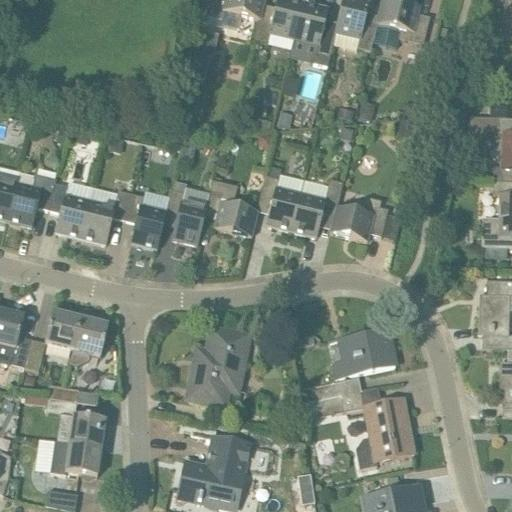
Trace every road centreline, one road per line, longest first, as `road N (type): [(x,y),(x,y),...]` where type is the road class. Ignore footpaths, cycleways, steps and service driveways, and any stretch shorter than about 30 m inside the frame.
road 1 (residential): [(476,511),(436,343),(407,303),(351,280),(218,300),(135,297)]
road 2 (unclassified): [(136,511),(135,297)]
road 3 (residential): [(135,297),(0,264)]
